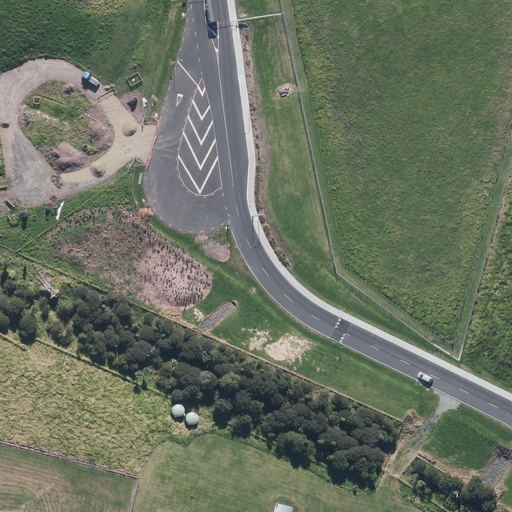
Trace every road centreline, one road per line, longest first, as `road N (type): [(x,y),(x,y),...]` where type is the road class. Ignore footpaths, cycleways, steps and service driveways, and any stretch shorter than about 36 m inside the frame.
road 1 (unclassified): [(236,204),(249,246),(285,295),(319,320),(511,414)]
road 2 (unclassified): [(236,204),(173,209),(155,175),(165,127),(205,38)]
